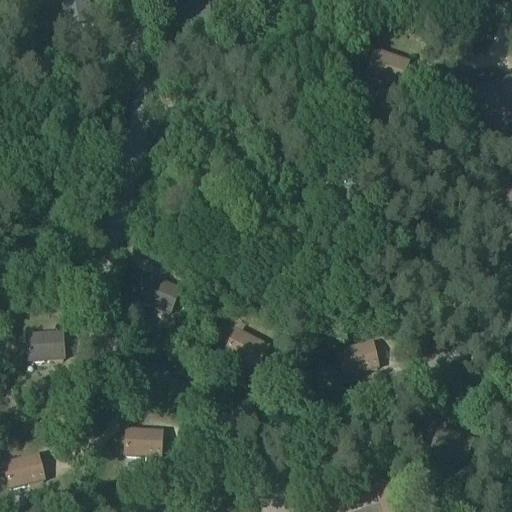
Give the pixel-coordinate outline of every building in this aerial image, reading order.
[(58,0),(64,32),(92,26),(87,0),(58,0)] [(208,7),(171,12),(174,38),(212,35),(208,7)] [(364,80),(400,92),(409,65),(373,53),(364,80)] [(474,90),(481,117),(511,108),(511,88),(509,80),(474,90)] [(146,279),(135,304),(169,320),(181,294),(146,279)] [(236,334),(223,359),(256,376),(269,350),(236,334)] [(62,336),(25,339),(27,366),(64,364),(62,336)] [(372,346),(335,353),(341,381),(378,372),(372,346)] [(438,432),(429,458),(464,470),(473,444),(438,432)] [(161,435),(124,433),(123,460),(161,463),(161,435)] [(37,458),(0,467),(8,494),(44,484),(37,458)] [(372,486),(374,490),(373,490),(379,511),(402,511),(393,484),(391,485),(390,480),(372,486)]
